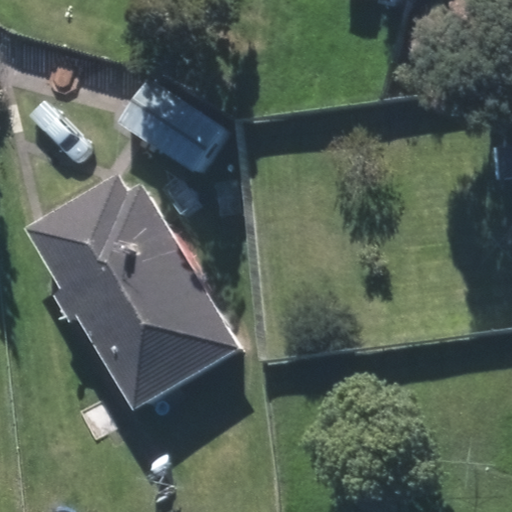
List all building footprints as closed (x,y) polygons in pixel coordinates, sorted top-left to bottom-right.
[(125,129),(202,181),(235,131),(158,79),(125,129)] [(79,331),(87,325),(144,420),(247,359),(149,195),(136,202),(127,185),(36,240),(71,297),(62,301),(79,331)] [(0,411),(8,351),(0,349),(0,411)] [(76,417),(91,444),(118,429),(103,403),(76,417)] [(261,417),(227,419),(229,445),(263,442),(261,417)]
